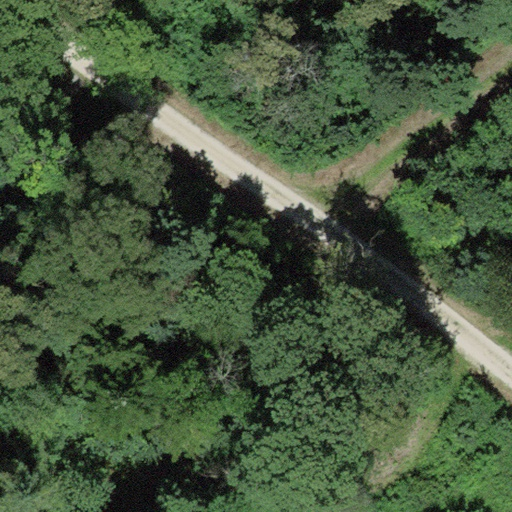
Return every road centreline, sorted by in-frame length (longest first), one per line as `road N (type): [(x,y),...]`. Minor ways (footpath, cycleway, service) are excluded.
road 1 (track): [(4,0),(455,336),(511,390)]
road 2 (track): [(311,227),(511,57)]
